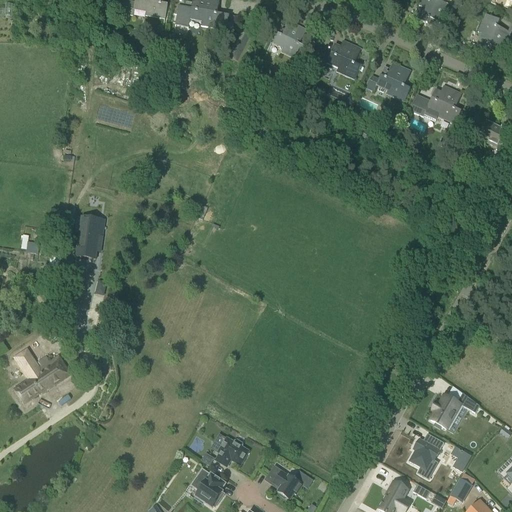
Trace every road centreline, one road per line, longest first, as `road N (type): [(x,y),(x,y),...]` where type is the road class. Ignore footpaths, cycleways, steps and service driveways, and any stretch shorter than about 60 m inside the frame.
road 1 (unclassified): [(342,511),(511,210)]
road 2 (residential): [(511,91),(294,0)]
